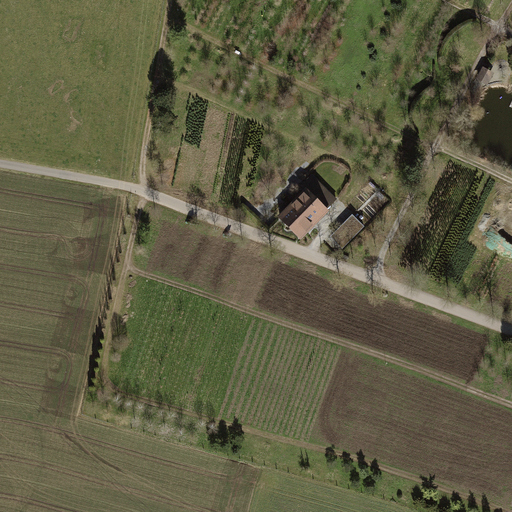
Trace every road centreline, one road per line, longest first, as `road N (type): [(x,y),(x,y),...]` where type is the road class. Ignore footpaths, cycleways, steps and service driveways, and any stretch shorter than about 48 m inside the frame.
road 1 (track): [(507,511),(102,384),(177,24)]
road 2 (residential): [(511,330),(130,186)]
road 3 (track): [(128,268),(511,403)]
road 4 (track): [(181,0),(177,24),(439,145)]
